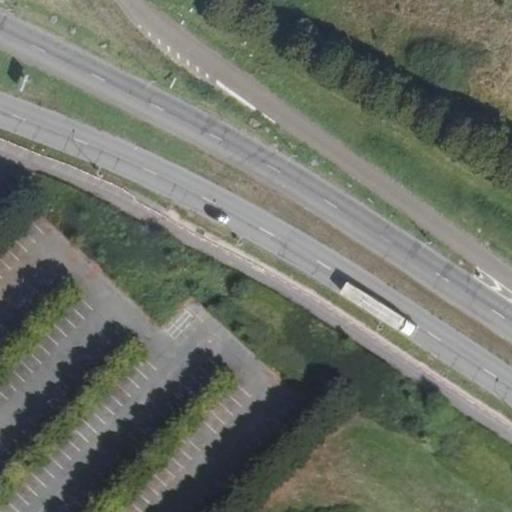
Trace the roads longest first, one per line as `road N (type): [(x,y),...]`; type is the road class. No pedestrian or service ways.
road 1 (primary): [(511,323),(400,247),(252,163),(0,34)]
road 2 (primary): [(0,114),(160,181),(511,385)]
